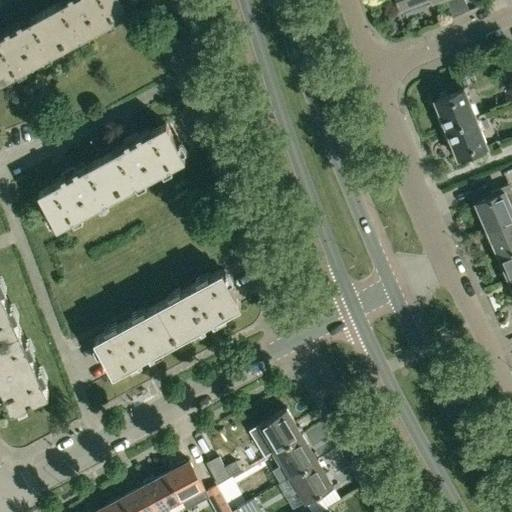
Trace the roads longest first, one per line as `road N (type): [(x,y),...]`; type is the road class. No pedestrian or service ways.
road 1 (residential): [(169,0),(299,336)]
road 2 (tertiary): [(246,0),(354,307)]
road 3 (tertiary): [(392,289),(275,0)]
road 4 (residential): [(98,446),(0,183)]
road 5 (tertiary): [(500,511),(392,289)]
road 6 (tertiary): [(354,307),(462,511)]
road 7 (residential): [(98,446),(299,336)]
road 8 (residential): [(449,264),(373,72)]
road 9 (residential): [(299,336),(403,511)]
road 10 (residential): [(373,72),(511,12)]
road 11 (residential): [(511,396),(449,264)]
